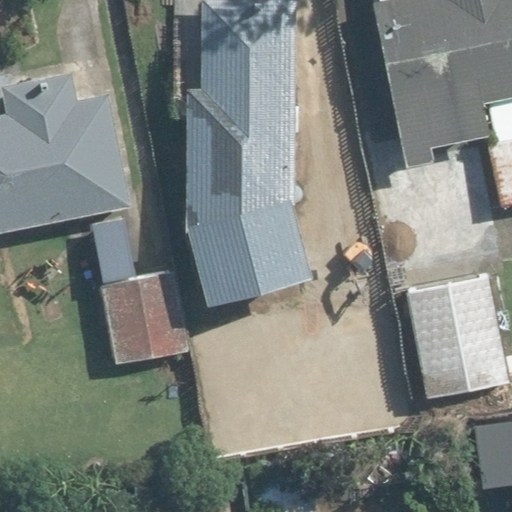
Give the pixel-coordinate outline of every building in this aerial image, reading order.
[(309,0),(214,0),(212,79),(199,79),(196,222),(219,293),(326,259),(305,198),(309,0)] [(511,0),(423,0),(384,5),(404,162),(447,157),(444,137),(494,131),(502,195),(511,194),(511,0)] [(78,64),(8,78),(13,107),(0,110),(0,223),(136,196),(115,88),(84,94),(78,64)] [(184,270),(111,279),(120,356),(193,347),(184,270)] [(511,360),(500,274),(414,286),(428,387),(511,374),(511,360)] [(511,424),(489,426),(493,511),(501,511),(511,511),(511,424)] [(324,511),(318,453),(256,460),(261,511),(324,511)] [(239,511),(239,485),(142,485),(142,511),(239,511)]
